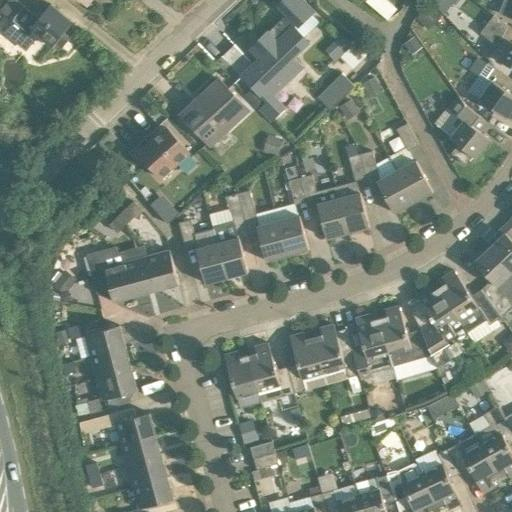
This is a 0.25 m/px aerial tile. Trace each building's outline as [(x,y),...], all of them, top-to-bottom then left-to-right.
[(66,35),(64,33),(73,22),(51,5),(39,19),(14,0),(11,0),(1,12),(37,41),(40,37),(53,48),(53,47),(57,50),(61,49),(66,42),(66,35)] [(314,13),(301,0),(284,0),(278,7),(286,14),(250,49),(260,58),(242,76),(253,87),(245,95),(271,122),(286,108),(274,96),(303,68),(288,53),(304,37),(297,30),(314,13)] [(511,19),(511,0),(504,0),(499,14),(511,19)] [(416,19),(428,30),(443,14),(431,3),(416,19)] [(511,67),(511,28),(508,26),(508,27),(494,16),(481,34),(497,47),(503,49),(497,60),(511,67)] [(352,45),(342,34),(334,42),(344,53),(352,45)] [(421,46),(414,38),(406,44),(413,53),(421,46)] [(352,45),(344,53),(340,57),(352,70),(365,58),(352,45)] [(511,111),(511,94),(509,93),(511,88),(511,79),(488,63),(468,92),(480,100),(507,119),(511,111)] [(318,98),(331,111),(355,87),(342,73),(318,98)] [(382,92),(374,77),(362,83),(370,98),(382,92)] [(249,110),(219,79),(180,115),(210,146),(228,129),(249,110)] [(488,123),(468,107),(465,105),(459,97),(436,125),(451,137),(450,138),(458,144),(451,153),(466,165),(474,156),(476,159),(491,141),(481,133),(488,123)] [(348,121),(359,113),(351,100),(339,108),(348,121)] [(397,171),(414,203),(434,192),(417,161),(414,162),(408,152),(420,145),(408,123),(397,129),(407,147),(389,157),(397,171)] [(161,179),(190,153),(167,128),(138,154),(161,179)] [(283,139),(269,134),(263,151),(277,156),(283,139)] [(379,175),(373,151),(361,154),(368,178),(379,175)] [(368,178),(361,154),(349,157),(356,182),(368,178)] [(286,169),(289,181),(298,179),(295,167),(286,169)] [(414,203),(397,171),(378,182),(395,213),(414,203)] [(339,199),(336,187),(317,192),(312,175),(301,178),(307,202),(317,200),(319,204),(318,204),(327,239),(349,233),(339,199)] [(307,202),(301,178),(298,179),(289,181),(295,204),(295,205),(307,202)] [(154,195),(146,187),(141,191),(149,199),(154,195)] [(288,256),(276,209),(256,214),(250,190),(238,194),(250,236),(259,234),(267,261),(288,256)] [(370,227),(361,193),(339,199),(349,233),(370,227)] [(240,239),(250,236),(238,194),(226,197),(230,210),(233,221),(213,226),(214,227),(214,229),(227,278),(249,272),(240,239)] [(144,211),(133,201),(126,209),(134,216),(136,219),(144,211)] [(298,216),(295,205),(295,204),(276,209),(288,256),(309,250),(300,215),(298,216)] [(134,216),(126,209),(118,216),(126,224),(134,216)] [(118,233),(126,224),(118,216),(110,225),(118,233)] [(227,278),(214,229),(214,227),(212,228),(213,230),(195,234),(191,219),(179,223),(186,247),(197,244),(198,249),(197,250),(206,284),(227,278)] [(511,223),(510,221),(501,229),(506,234),(490,248),(511,271),(511,223)] [(136,297),(127,262),(124,252),(118,254),(117,247),(87,255),(93,280),(107,276),(114,303),(136,297)] [(511,271),(490,248),(474,263),(491,281),(482,290),(502,317),(511,308),(511,302),(506,296),(511,290),(511,271)] [(179,285),(170,250),(148,256),(157,291),(179,285)] [(157,291),(148,256),(127,262),(136,297),(157,291)] [(66,294),(77,279),(65,270),(62,274),(54,268),(46,279),(54,285),(66,294)] [(490,325),(502,317),(482,290),(472,296),(455,271),(443,278),(447,284),(439,289),(468,333),(487,320),(490,325)] [(468,333),(439,289),(432,294),(428,287),(416,295),(434,322),(421,330),(432,354),(438,368),(457,358),(447,342),(454,337),(458,343),(469,335),(468,333)] [(60,302),(61,294),(54,294),(53,301),(60,302)] [(432,354),(421,330),(407,333),(400,306),(386,310),(388,317),(380,319),(393,366),(432,354)] [(393,366),(380,319),(372,321),(370,315),(356,318),(364,346),(353,349),(360,375),(393,366)] [(82,337),(79,325),(68,328),(68,330),(71,340),(82,337)] [(346,367),(349,378),(356,376),(360,375),(353,349),(342,352),(334,325),(320,328),(322,335),(314,338),(324,373),(346,367)] [(126,347),(120,326),(86,335),(92,357),(126,347)] [(68,330),(55,333),(58,346),(72,343),(71,340),(68,330)] [(294,393),(306,390),(303,379),(324,373),(314,338),(306,340),(304,333),(290,337),(298,364),(287,367),(294,393)] [(294,393),(287,367),(276,370),(269,343),(255,347),(257,354),(249,356),(259,391),(280,385),(283,397),(294,393)] [(132,369),(126,347),(92,357),(98,378),(132,369)] [(259,391),(249,356),(241,358),(239,351),(225,355),(237,397),(259,391)] [(77,373),(74,362),(63,365),(66,376),(77,373)] [(138,391),(132,369),(98,378),(104,401),(106,400),(108,407),(128,402),(134,392),(138,391)] [(361,391),(356,376),(349,378),(353,393),(361,391)] [(468,385),(476,399),(490,391),(481,377),(468,385)] [(102,410),(99,399),(88,402),(91,413),(102,410)] [(444,413),(438,401),(428,406),(434,418),(444,413)] [(511,445),(511,428),(506,417),(505,418),(499,406),(484,415),(471,423),(477,433),(476,434),(500,476),(507,472),(511,478),(511,477),(511,451),(509,447),(511,445)] [(290,411),(293,421),(301,418),(298,408),(290,411)] [(368,409),(341,417),(343,425),(370,417),(368,409)] [(384,419),(383,413),(377,409),(371,411),(375,422),(384,419)] [(156,435),(150,413),(117,422),(123,444),(156,435)] [(380,440),(390,429),(396,427),(394,418),(370,425),(374,441),(380,440)] [(258,440),(252,420),(238,424),(244,444),(258,440)] [(500,476),(476,434),(462,442),(457,445),(447,449),(460,474),(470,469),(484,494),(496,487),(493,480),(500,476)] [(129,466),(162,457),(156,435),(123,444),(129,466)] [(254,459),(276,453),(273,441),(251,448),(254,459)] [(450,478),(460,474),(447,449),(438,454),(443,464),(423,474),(438,507),(446,503),(449,510),(462,504),(450,478)] [(289,462),(285,450),(277,452),(280,465),(289,462)] [(272,466),(279,464),(276,453),(254,459),(257,470),(272,466)] [(168,478),(162,457),(129,466),(134,487),(168,478)] [(100,473),(97,463),(86,466),(89,476),(100,473)] [(438,507),(423,474),(422,474),(417,464),(415,464),(414,463),(397,472),(396,471),(387,473),(388,475),(387,475),(396,501),(408,497),(415,511),(430,511),(438,507)] [(274,475),(272,466),(257,470),(252,472),(255,481),(274,475)] [(103,485),(100,473),(89,476),(93,488),(103,485)] [(396,501),(387,475),(355,484),(359,495),(358,495),(363,511),(386,511),(385,504),(396,501)] [(174,500),(168,478),(134,487),(140,509),(174,500)] [(363,511),(358,495),(337,502),(334,490),(323,493),(327,511),(363,511)] [(327,511),(323,493),(322,492),(312,495),(315,507),(299,511),(327,511)]
